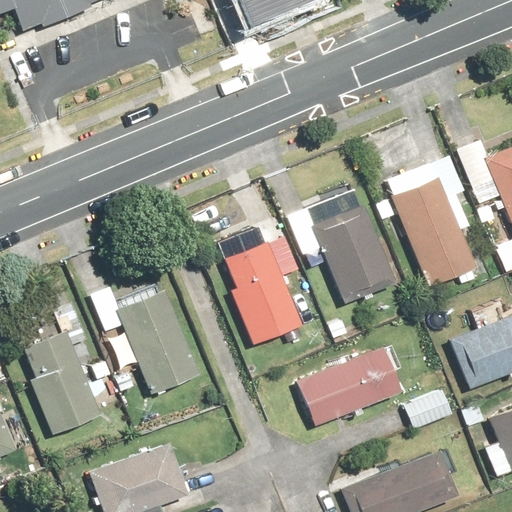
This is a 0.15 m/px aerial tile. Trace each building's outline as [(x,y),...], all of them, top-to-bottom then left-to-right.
[(0,0),(0,28),(65,0),(0,0)] [(237,0),(248,27),(313,0),(237,0)] [(472,133),(448,142),(468,196),(487,189),(504,234),(511,230),(511,136),(478,149),(472,133)] [(443,187),(435,190),(422,156),(376,174),(382,190),(367,196),(374,215),(390,208),(418,277),(463,258),(448,220),(455,217),(443,187)] [(353,199),(301,221),(331,293),(383,271),(353,199)] [(207,241),(222,279),(215,282),(238,338),(273,324),(276,331),(291,326),(264,256),(284,248),(271,215),(247,224),(251,236),(237,242),(233,231),(207,241)] [(95,326),(112,319),(141,389),(189,369),(150,275),(107,292),(99,274),(77,283),(95,326)] [(57,327),(61,338),(79,331),(63,290),(45,297),(57,327)] [(511,305),(435,336),(454,382),(511,358),(511,305)] [(57,327),(10,345),(41,425),(87,408),(61,338),(57,327)] [(386,386),(377,364),(393,358),(383,334),(286,372),(304,418),(386,386)] [(443,410),(433,383),(393,398),(403,425),(443,410)] [(511,397),(476,412),(469,396),(452,403),(459,422),(477,414),(486,436),(474,441),(485,470),(511,459),(511,397)] [(97,400),(86,419),(107,432),(118,412),(97,400)] [(178,488),(157,437),(78,468),(96,511),(108,511),(117,509),(117,511),(150,511),(162,508),(157,496),(178,488)] [(444,466),(435,441),(334,479),(346,511),(386,511),(441,492),(433,470),(444,466)]
